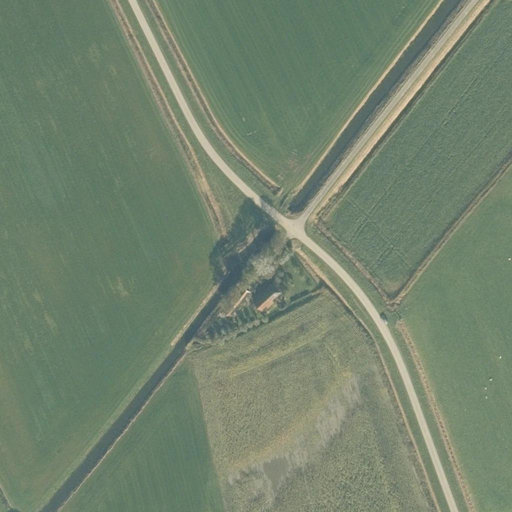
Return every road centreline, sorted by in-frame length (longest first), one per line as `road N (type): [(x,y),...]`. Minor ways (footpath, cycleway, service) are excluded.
road 1 (unclassified): [(454,511),(386,335),(351,283),(294,229)]
road 2 (unclassified): [(294,229),(474,0)]
road 3 (unclassified): [(294,229),(207,148),(132,0)]
